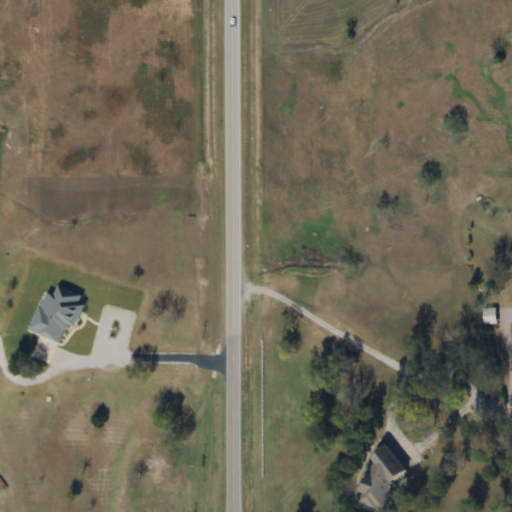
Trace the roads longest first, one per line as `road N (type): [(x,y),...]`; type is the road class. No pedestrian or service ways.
road 1 (residential): [(511,429),(440,384),(225,286)]
road 2 (secondary): [(225,286),(221,0)]
road 3 (secondary): [(225,511),(225,286)]
